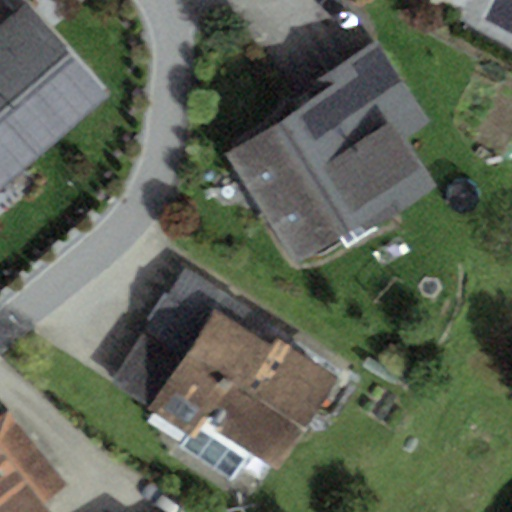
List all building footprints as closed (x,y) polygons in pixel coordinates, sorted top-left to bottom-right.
[(0,0),(0,27),(17,12),(5,0),(0,0)] [(0,191),(109,94),(27,3),(17,12),(0,27),(0,191)] [(367,231),(436,189),(406,139),(430,124),(379,42),(312,83),(322,99),(295,115),(227,158),(294,266),(363,224),(367,231)] [(270,348),(276,338),(281,331),(187,269),(167,300),(205,325),(214,311),(270,348)] [(109,382),(147,408),(205,325),(167,300),(109,382)] [(270,348),(214,311),(205,325),(147,408),(145,410),(193,441),(207,418),(217,423),(270,348)] [(276,338),(270,348),(217,423),(213,430),(276,474),(340,382),(276,338)] [(0,415),(0,456),(42,508),(69,487),(5,411),(0,415)] [(0,511),(45,511),(42,508),(0,456),(0,511)]
